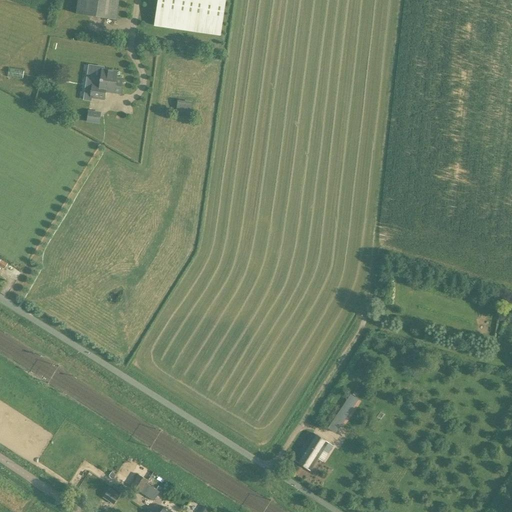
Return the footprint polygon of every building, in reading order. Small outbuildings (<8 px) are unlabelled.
[(118,0),(77,0),(76,14),(90,16),(116,19),(118,0)] [(164,0),(160,26),(214,34),(219,0),(164,0)] [(120,93),(122,79),(116,78),(117,72),(102,69),(103,67),(93,65),(91,78),(101,79),(100,85),(93,84),(91,97),(104,99),(105,91),(120,93)] [(24,70),(9,68),(7,76),(23,79),(24,70)] [(175,112),(190,114),(192,103),(177,100),(175,112)] [(100,119),(94,118),(95,113),(89,112),(87,121),(100,123),(100,119)] [(0,266),(4,269),(6,270),(4,274),(16,281),(22,271),(10,264),(9,265),(0,258),(0,266)] [(358,399),(351,394),(328,428),(335,433),(358,399)] [(310,470),(328,442),(313,433),(295,460),(310,470)] [(141,492),(149,480),(138,474),(131,485),(141,492)] [(140,499),(150,506),(160,491),(148,483),(141,493),(144,494),(140,499)] [(117,491),(125,497),(129,490),(121,484),(117,491)] [(102,497),(113,505),(120,495),(109,487),(102,497)]
